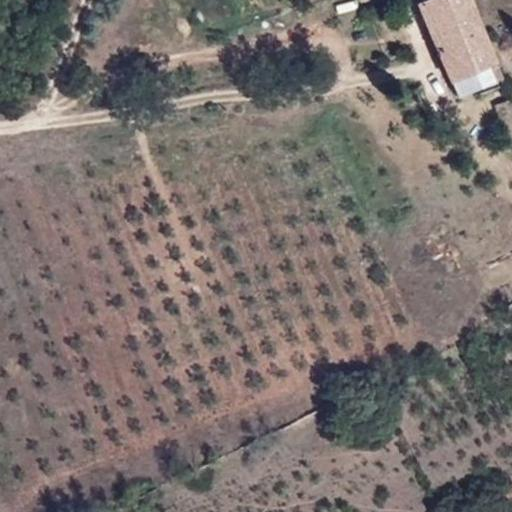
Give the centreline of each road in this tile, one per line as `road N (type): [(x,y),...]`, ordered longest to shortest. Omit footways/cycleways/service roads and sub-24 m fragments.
road 1 (track): [(412,71),(0,128)]
road 2 (unknown): [(91,0),(48,122)]
